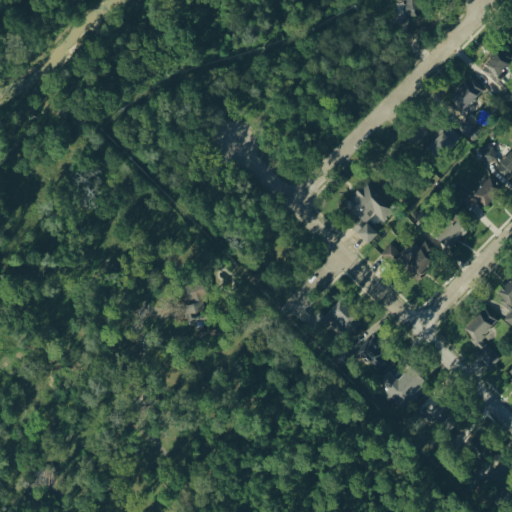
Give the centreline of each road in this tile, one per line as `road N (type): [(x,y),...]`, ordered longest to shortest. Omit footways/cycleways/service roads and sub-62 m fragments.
road 1 (residential): [(238,146),(511,422)]
road 2 (residential): [(491,0),(295,201)]
road 3 (residential): [(419,328),(511,228)]
